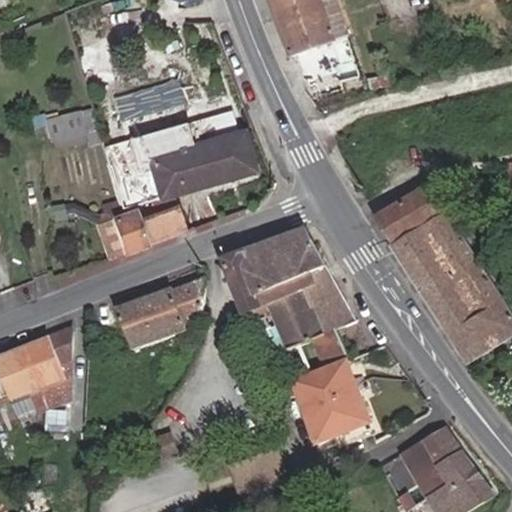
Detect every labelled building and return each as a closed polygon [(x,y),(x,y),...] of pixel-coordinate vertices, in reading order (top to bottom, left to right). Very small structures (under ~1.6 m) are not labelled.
[(271,0),(276,16),(292,63),(351,42),(336,0),(271,0)] [(89,10),(57,22),(76,76),(104,70),(89,10)] [(97,139),(86,106),(39,120),(45,141),(77,132),(81,143),(97,139)] [(130,157),(103,163),(114,208),(160,197),(168,195),(245,174),(237,135),(186,146),(180,118),(125,132),(130,157)] [(375,224),(470,368),(511,339),(511,318),(493,288),(511,281),(511,268),(485,277),(427,191),(375,224)] [(109,223),(122,260),(183,237),(168,195),(160,197),(166,218),(134,228),(130,218),(109,223)] [(309,236),(226,265),(246,317),(270,311),(275,326),(286,356),(318,344),(327,365),(350,357),(341,335),(360,329),(327,267),(309,236)] [(181,328),(203,322),(204,282),(122,310),(135,352),(182,336),(181,328)] [(71,362),(73,329),(0,362),(0,380),(11,406),(25,400),(28,408),(35,405),(41,418),(62,408),(53,387),(67,381),(61,367),(71,362)] [(373,427),(347,364),(293,382),(318,447),(335,441),(371,428),(373,427)] [(175,419),(164,413),(154,428),(165,434),(175,419)] [(174,432),(145,442),(152,466),(181,456),(174,432)] [(447,434),(403,459),(433,511),(464,511),(491,495),(447,434)] [(249,465),(233,472),(243,500),(260,494),(287,484),(276,454),(249,465)] [(306,497),(293,501),(297,511),(310,507),(306,497)]
